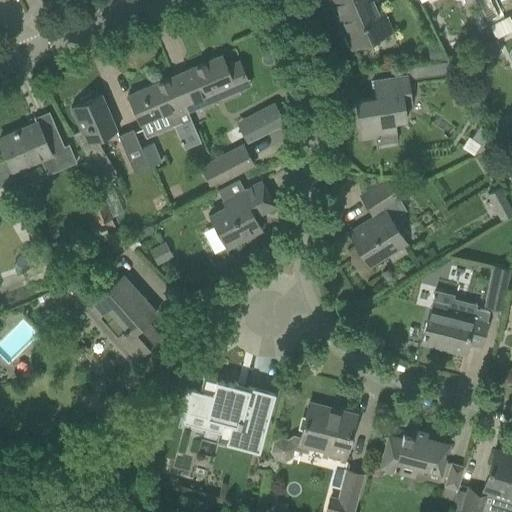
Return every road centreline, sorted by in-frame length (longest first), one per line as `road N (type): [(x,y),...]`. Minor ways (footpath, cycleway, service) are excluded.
road 1 (residential): [(274,0),(312,101),(301,247),(307,305)]
road 2 (residential): [(307,305),(326,343),(353,370),(511,416)]
road 3 (residential): [(29,55),(159,0)]
